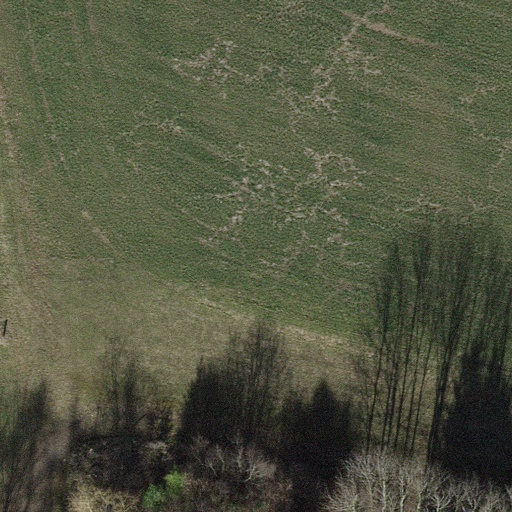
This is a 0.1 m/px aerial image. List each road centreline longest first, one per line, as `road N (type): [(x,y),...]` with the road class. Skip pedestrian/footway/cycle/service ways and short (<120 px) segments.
road 1 (track): [(51,428),(152,423),(511,508)]
road 2 (track): [(0,159),(51,428)]
